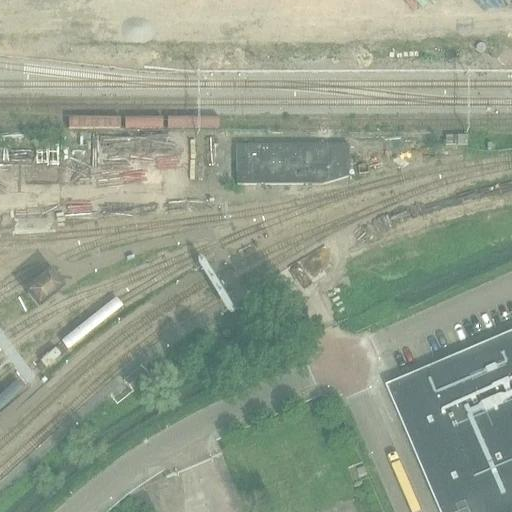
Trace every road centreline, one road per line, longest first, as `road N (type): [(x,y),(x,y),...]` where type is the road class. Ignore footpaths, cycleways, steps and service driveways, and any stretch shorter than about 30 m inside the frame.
road 1 (secondary): [(0,21),(511,24)]
road 2 (residential): [(80,511),(141,459),(244,401),(341,363)]
road 3 (residential): [(511,289),(341,363)]
road 4 (residential): [(405,511),(341,363)]
